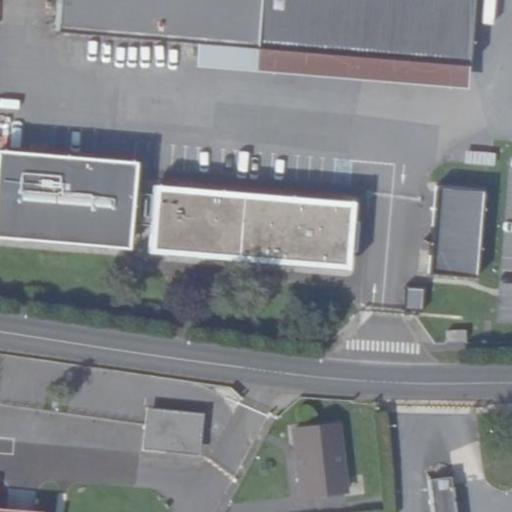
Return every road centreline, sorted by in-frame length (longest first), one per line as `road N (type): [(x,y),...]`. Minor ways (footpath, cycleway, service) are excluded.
road 1 (unclassified): [(511,383),(391,384),(0,330)]
road 2 (unknown): [(394,111),(145,92),(50,74),(17,31),(15,0)]
road 3 (unknown): [(394,111),(391,384),(407,511)]
road 4 (unknown): [(0,425),(217,459)]
road 5 (unknown): [(496,507),(457,383)]
